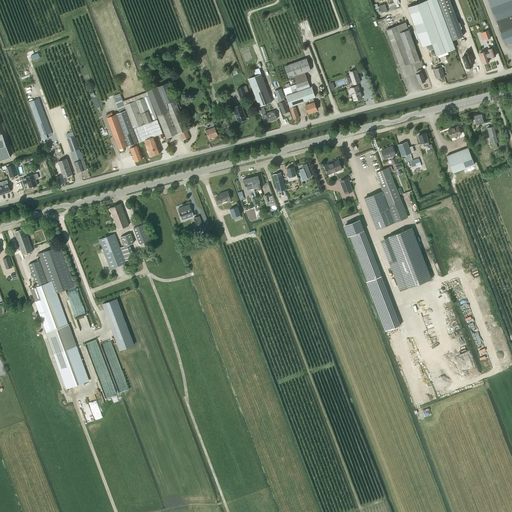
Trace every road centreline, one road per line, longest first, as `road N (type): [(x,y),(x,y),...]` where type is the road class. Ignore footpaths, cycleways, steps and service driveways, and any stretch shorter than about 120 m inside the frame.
road 1 (unclassified): [(0,204),(511,70)]
road 2 (tertiary): [(0,222),(511,89)]
road 3 (unclassified): [(111,201),(374,132)]
